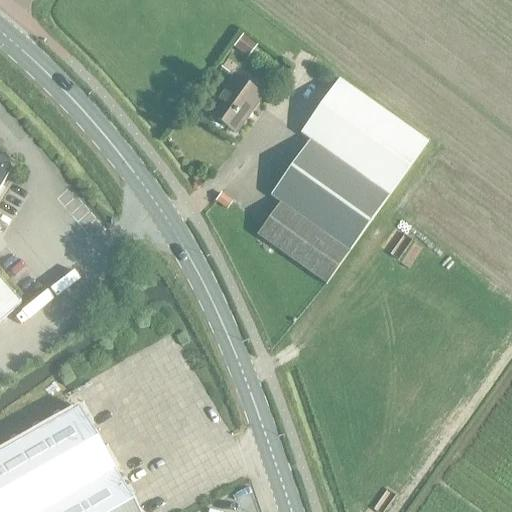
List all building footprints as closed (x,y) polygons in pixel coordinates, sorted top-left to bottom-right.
[(233,78),(207,114),(210,116),(212,122),(214,126),(218,127),(224,127),(233,133),(259,96),(233,78)] [(256,236),(325,285),(373,218),(388,197),(427,142),(339,79),(300,134),(309,141),(270,196),(279,203),(256,236)] [(0,321),(20,304),(0,281),(0,188),(9,174),(9,173),(9,172),(10,171),(10,170),(9,168),(9,167),(8,166),(7,164),(0,160),(0,321)] [(0,453),(0,511),(42,511),(113,472),(77,409),(0,453)] [(42,511),(135,511),(113,472),(42,511)]
